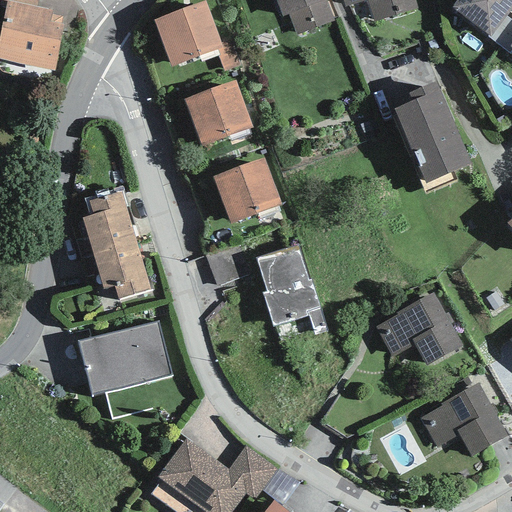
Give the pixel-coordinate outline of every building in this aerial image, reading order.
[(276,0),(283,16),(288,14),(297,35),(334,21),(326,1),(327,0),(276,0)] [(342,0),(345,8),(368,1),(375,23),(418,10),(414,0),(342,0)] [(511,8),(511,0),(457,0),(451,9),(488,36),(490,37),(506,16),(511,8)] [(37,7),(7,1),(0,35),(0,59),(54,70),(63,25),(49,22),(51,10),(37,7)] [(205,1),(153,20),(170,68),(216,50),(224,72),(240,65),(231,40),(221,43),(205,1)] [(511,43),(511,20),(506,16),(490,37),(488,36),(487,38),(509,54),(511,50),(511,48),(509,47),(511,43)] [(235,81),(183,100),(201,147),(252,127),(235,81)] [(393,109),(426,183),(470,164),(435,82),(409,94),(412,101),(393,109)] [(264,158),(212,177),(229,224),(281,203),(264,158)] [(89,201),(93,215),(125,205),(120,192),(89,201)] [(82,218),(92,254),(135,241),(125,205),(93,215),(82,218)] [(146,277),(135,241),(92,254),(103,290),(114,286),(146,277)] [(297,247),(256,260),(267,293),(262,294),(272,327),(308,316),(313,332),(326,328),(310,279),(307,280),(297,247)] [(150,290),(146,277),(114,286),(118,299),(150,290)] [(397,317),(377,327),(392,357),(415,345),(425,365),(461,347),(433,294),(395,314),(397,317)] [(172,375),(158,321),(77,341),(91,395),(172,375)] [(458,436),(471,457),(508,436),(477,383),(440,404),(442,407),(420,419),(437,448),(458,436)] [(228,470),(185,439),(157,477),(205,511),(232,511),(245,494),(254,500),(277,470),(245,446),(228,470)] [(286,511),(273,501),(264,511),(286,511)]
